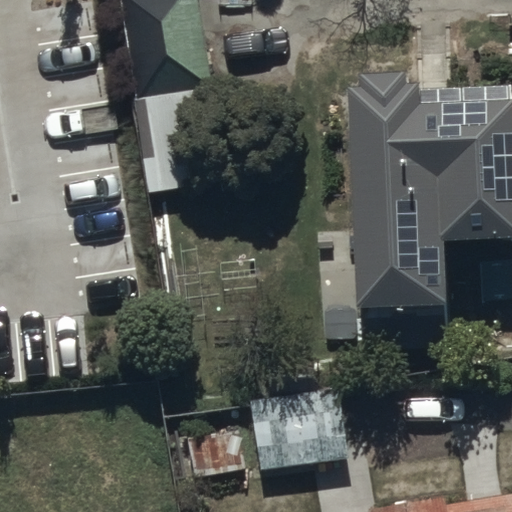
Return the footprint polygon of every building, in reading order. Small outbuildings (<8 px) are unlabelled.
[(194,0),(121,0),(118,1),(137,107),(211,94),(194,0)] [(460,271),(511,269),(511,119),(511,120),(511,94),(423,97),(423,89),(363,91),(363,106),(351,107),(354,224),(329,225),(330,253),(358,252),(360,324),(450,321),(449,311),(461,311),(460,271)] [(335,395),(251,407),(261,478),(345,466),(335,395)] [(240,432),(187,439),(192,481),(245,474),(240,432)] [(43,511),(40,479),(0,483),(0,511),(43,511)]
